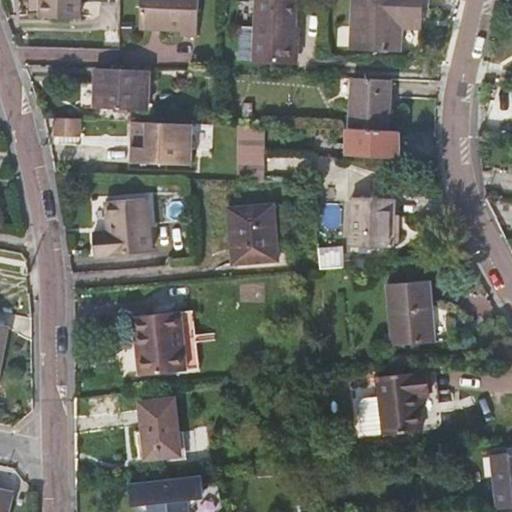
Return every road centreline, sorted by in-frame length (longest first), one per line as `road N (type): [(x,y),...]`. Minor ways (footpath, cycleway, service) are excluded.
road 1 (residential): [(49,451),(32,196),(0,48)]
road 2 (residential): [(481,0),(454,151),(466,200),(511,292)]
